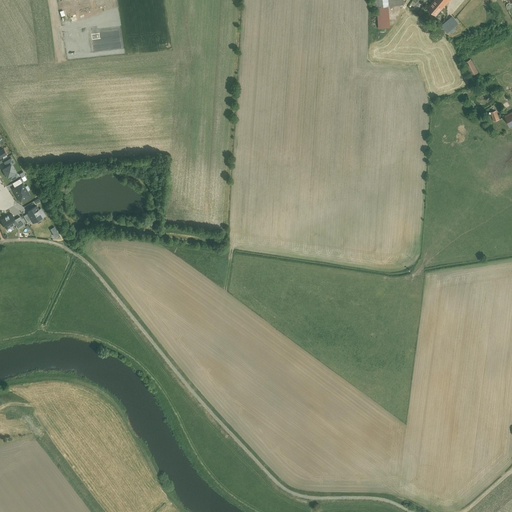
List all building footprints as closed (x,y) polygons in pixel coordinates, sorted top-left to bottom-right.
[(402,0),(373,0),(374,6),(377,6),(378,29),(389,28),(388,7),(403,6),(402,0)] [(448,0),(428,0),(424,6),(435,15),(448,0)] [(479,0),(465,0),(454,16),(442,26),(451,38),(467,32),(460,24),(479,0)] [(494,11),(484,16),(487,23),(498,18),(494,11)] [(470,59),(461,63),(468,78),(477,73),(470,59)] [(501,118),(497,110),(490,114),(494,121),(501,118)] [(9,176),(11,180),(19,176),(12,164),(15,162),(12,157),(0,163),(0,164),(8,177),(9,176)] [(12,188),(21,202),(31,195),(21,178),(12,183),(15,186),(12,188)] [(32,221),(33,223),(46,215),(42,207),(39,209),(37,204),(35,205),(34,203),(24,208),(27,213),(23,215),(28,223),(32,221)] [(1,219),(6,228),(16,222),(18,227),(25,223),(20,215),(16,218),(12,212),(1,219)]
